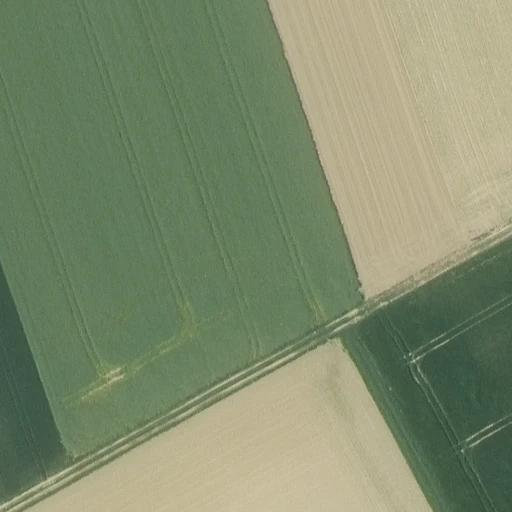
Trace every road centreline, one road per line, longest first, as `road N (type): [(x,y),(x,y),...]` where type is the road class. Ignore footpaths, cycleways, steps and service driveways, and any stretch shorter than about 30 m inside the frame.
road 1 (track): [(0,511),(511,227)]
road 2 (track): [(338,323),(439,511)]
